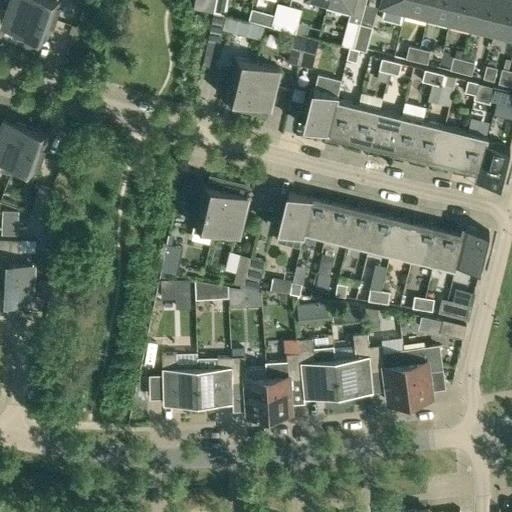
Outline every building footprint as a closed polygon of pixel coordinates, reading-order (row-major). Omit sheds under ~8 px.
[(25,32),(36,0),(11,0),(11,2),(10,1),(9,3),(10,3),(3,23),(25,31),(24,32),(25,32)] [(36,0),(25,32),(26,31),(46,39),(51,24),(53,25),(59,7),(58,6),(59,2),(56,1),(56,0),(36,0)] [(226,14),(228,0),(215,0),(213,12),(226,14)] [(326,7),(348,13),(350,13),(341,44),(354,47),(360,23),(366,0),(328,0),(329,0),(328,0),(326,7)] [(392,5),(406,8),(407,0),(383,0),(383,3),(384,3),(382,12),(389,14),(392,5)] [(431,0),(407,0),(406,8),(428,14),(431,0)] [(431,0),(428,14),(450,19),(454,0),(431,0)] [(478,0),(454,0),(450,19),(472,25),(478,0)] [(478,0),(472,25),(494,30),(501,0),(478,0)] [(511,0),(501,0),(494,30),(511,34),(511,0)] [(271,26),(283,29),(290,5),(277,2),(271,26)] [(302,8),(290,5),(283,29),(295,33),(302,8)] [(213,12),(207,41),(220,43),(225,14),(213,12)] [(255,22),(251,36),(260,39),(264,25),(255,22)] [(372,26),(360,23),(354,47),(366,51),(372,26)] [(300,64),(306,36),(294,33),(287,61),(300,64)] [(306,36),(300,64),(312,67),(319,39),(306,36)] [(416,60),(420,48),(409,45),(406,58),(416,60)] [(356,61),(359,49),(349,47),(346,58),(356,61)] [(420,48),(416,60),(427,63),(430,50),(420,48)] [(226,106),(243,110),(255,62),(233,56),(232,60),(231,60),(226,79),(228,80),(224,94),(229,95),(226,106)] [(461,72),(464,59),(453,56),(450,69),(461,72)] [(379,69),(388,72),(391,60),(382,58),(379,69)] [(474,61),(464,59),(461,72),(471,74),(474,61)] [(401,62),(391,60),(388,72),(398,74),(401,62)] [(278,67),(255,62),(243,110),(266,116),(269,105),(274,84),(275,84),(275,83),(274,83),(278,67)] [(486,65),(483,77),(494,80),(497,67),(486,65)] [(422,80),(431,83),(434,71),(425,68),(422,80)] [(499,81),(511,84),(511,71),(503,69),(499,81)] [(444,73),(434,71),(431,83),(441,85),(444,73)] [(474,94),(477,82),(468,79),(465,91),(474,94)] [(477,82),(474,94),(484,96),(487,84),(477,82)] [(511,104),(511,90),(494,87),(491,99),(511,104)] [(305,126),(328,132),(337,98),(338,94),(314,88),(305,126)] [(358,103),(337,98),(328,132),(350,137),(358,103)] [(358,103),(350,137),(371,143),(380,109),(358,103)] [(401,114),(380,109),(371,143),(393,148),(401,114)] [(401,114),(393,148),(414,153),(423,119),(401,114)] [(0,157),(14,163),(28,125),(27,125),(27,126),(5,118),(0,132),(0,157)] [(444,125),(423,119),(414,153),(436,158),(444,125)] [(28,125),(14,163),(35,171),(37,166),(38,167),(44,149),(43,148),(48,134),(28,126),(28,125)] [(466,130),(444,125),(436,158),(458,164),(466,130)] [(488,136),(466,130),(458,164),(478,169),(479,169),(486,140),(487,141),(488,136)] [(510,146),(487,141),(486,140),(479,169),(478,169),(476,178),(500,184),(505,163),(506,164),(507,162),(506,162),(510,146)] [(195,222),(193,232),(212,236),(214,227),(226,178),(226,179),(210,175),(209,178),(207,185),(202,184),(199,198),(197,198),(192,217),(194,218),(193,222),(195,222)] [(241,215),(249,184),(226,178),(214,227),(237,233),(241,217),(242,217),(242,216),(241,215)] [(39,184),(30,212),(42,216),(51,188),(39,184)] [(304,235),(305,231),(304,231),(312,197),(289,191),(279,229),(304,235)] [(334,202),(312,197),(304,231),(305,231),(325,236),(334,202)] [(325,236),(347,242),(355,208),(334,202),(325,236)] [(355,208),(347,242),(369,247),(377,213),(355,208)] [(2,210),(1,226),(18,227),(18,211),(2,210)] [(390,252),(399,218),(377,213),(369,247),(390,252)] [(58,218),(50,217),(48,229),(56,230),(58,218)] [(399,218),(390,252),(412,257),(420,224),(399,218)] [(412,257),(433,263),(442,229),(420,224),(412,257)] [(456,263),(457,263),(480,269),(483,253),(484,253),(485,252),(484,252),(489,231),(465,225),(462,234),(463,234),(456,263)] [(442,229),(433,263),(456,268),(457,263),(456,263),(463,234),(462,234),(442,229)] [(0,237),(0,277),(8,278),(7,298),(31,300),(34,251),(19,250),(20,239),(0,237)] [(183,246),(166,243),(160,271),(177,275),(183,246)] [(245,285),(252,256),(240,253),(233,282),(245,285)] [(265,259),(253,256),(246,285),(258,288),(265,259)] [(331,275),(329,274),(319,272),(315,288),(327,291),(331,275)] [(272,277),(270,289),(289,292),(291,280),(272,277)] [(189,278),(175,279),(175,297),(175,307),(190,306),(189,278)] [(302,283),(292,281),(290,293),(300,295),(302,283)] [(347,284),(337,282),(335,294),(345,296),(347,284)] [(228,284),(217,283),(218,297),(229,296),(228,284)] [(229,285),(230,305),(261,304),(260,289),(257,290),(257,288),(241,284),(240,287),(229,285)] [(368,300),(378,301),(380,289),(370,288),(368,300)] [(390,291),(380,289),(378,301),(388,303),(390,291)] [(412,307),(422,309),(424,297),(414,295),(412,307)] [(434,298),(424,297),(422,309),(432,310),(434,298)] [(467,318),(471,305),(442,298),(439,311),(467,318)] [(299,319),(330,315),(329,302),(297,305),(299,319)] [(376,307),(364,305),(367,325),(379,323),(376,307)] [(349,307),(333,308),(334,320),(350,319),(349,307)] [(439,331),(463,337),(466,324),(443,318),(439,331)] [(373,390),(371,371),(369,345),(367,331),(353,333),(355,355),(335,357),(338,394),(373,390)] [(338,394),(335,357),(334,346),(313,347),(312,337),(298,338),(299,352),(302,378),(304,397),(338,394)] [(410,399),(405,362),(403,349),(383,352),(382,343),(369,345),(371,371),(384,369),(388,402),(410,399)] [(403,349),(405,362),(410,399),(432,396),(429,370),(442,368),(438,345),(403,349)] [(244,346),(231,346),(232,355),(244,354),(244,346)] [(163,403),(198,402),(197,366),(198,366),(198,361),(177,362),(176,352),(162,352),(163,403)] [(289,379),(302,378),(299,352),(286,352),(287,360),(266,361),(267,366),(267,376),(269,412),(291,411),(289,379)] [(197,366),(198,402),(233,402),(232,382),(231,355),(217,356),(217,365),(198,366),(197,366)] [(244,355),(231,355),(232,382),(245,381),(247,414),(269,412),(267,376),(267,366),(245,368),(244,355)]
